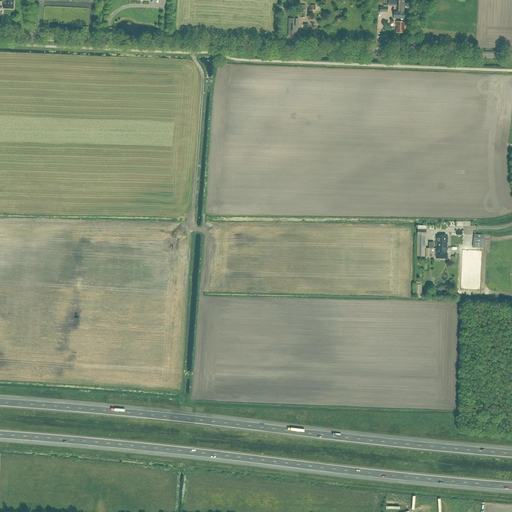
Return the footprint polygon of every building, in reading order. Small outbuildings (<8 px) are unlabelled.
[(0,0),(2,1),(4,3),(4,8),(13,8),(13,0),(0,0)] [(404,0),(399,0),(397,0),(397,12),(394,12),(393,19),(406,19),(406,12),(404,12),(404,0)] [(297,36),(298,19),(289,19),(288,35),(297,36)] [(396,22),(396,26),(396,33),(403,33),(403,31),(407,31),(407,23),(404,22),(396,22)] [(426,247),(426,240),(426,233),(417,233),(417,247),(426,247)] [(436,247),(447,247),(447,246),(447,243),(448,243),(448,236),(436,236),(436,247)] [(474,246),(482,246),(481,238),(473,238),(474,246)] [(426,247),(417,247),(417,256),(429,257),(429,249),(426,249),(426,247)] [(447,247),(436,247),(436,258),(447,258),(447,253),(447,251),(447,247)]
